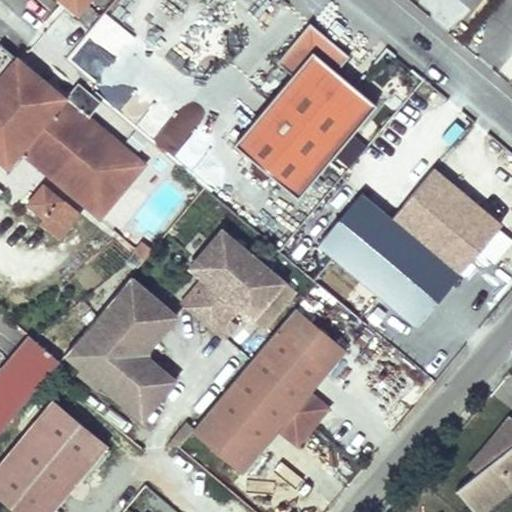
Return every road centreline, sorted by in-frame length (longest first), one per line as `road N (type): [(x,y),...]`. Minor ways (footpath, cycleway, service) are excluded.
road 1 (residential): [(511,326),(350,511)]
road 2 (unclassified): [(369,0),(511,118)]
